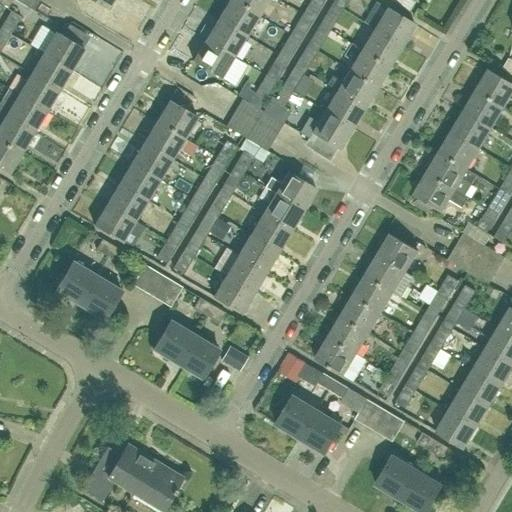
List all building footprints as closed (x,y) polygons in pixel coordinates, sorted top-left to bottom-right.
[(0,0),(0,4),(6,9),(11,0),(0,0)] [(13,0),(11,0),(6,9),(20,17),(26,7),(13,0)] [(39,2),(35,0),(15,0),(33,11),(39,2)] [(111,0),(91,0),(107,9),(111,0)] [(232,0),(227,0),(217,19),(245,36),(258,15),(232,0)] [(232,0),(258,15),(266,0),(232,0)] [(322,0),(310,0),(302,13),(311,19),(322,0)] [(333,0),(332,4),(341,10),(347,0),(333,0)] [(411,0),(393,0),(392,3),(409,13),(415,2),(411,0)] [(329,29),(341,10),(332,4),(320,24),(329,29)] [(385,7),(372,28),(400,45),(413,24),(385,7)] [(0,27),(0,28),(10,34),(20,18),(10,12),(0,27)] [(290,35),(299,40),(310,24),(300,18),(290,35)] [(204,39),(233,56),(245,36),(217,19),(204,39)] [(0,50),(10,34),(0,28),(0,50)] [(317,28),(307,45),(316,51),(326,34),(317,28)] [(360,49),(388,66),(400,45),(372,28),(360,49)] [(54,32),(42,53),(70,70),(82,49),(54,32)] [(287,60),(299,40),(290,35),(278,54),(287,60)] [(220,78),(233,56),(204,39),(191,60),(220,78)] [(304,70),(316,51),(307,45),(295,64),(304,70)] [(348,69),(376,86),(388,66),(360,49),(348,69)] [(70,70),(42,53),(29,74),(57,91),(70,70)] [(511,74),(511,60),(509,59),(503,70),(511,74)] [(265,76),(274,81),(284,65),(274,60),(265,76)] [(293,69),(282,86),(292,92),(302,75),(293,69)] [(335,90),(363,107),(376,86),(348,69),(340,82),(331,76),(327,84),(336,89),(335,90)] [(511,83),(488,69),(475,90),(503,107),(511,92),(511,83)] [(57,91),(29,74),(17,95),(45,111),(57,91)] [(274,81),(265,76),(255,92),(264,98),(274,81)] [(282,109),(292,92),(282,86),(272,103),(282,109)] [(323,111),(351,128),(363,107),(335,90),(323,111)] [(463,110),(491,128),(503,107),(475,90),(463,110)] [(252,93),(247,102),(260,110),(265,101),(252,93)] [(33,132),(45,111),(17,95),(5,115),(33,132)] [(260,110),(247,102),(241,98),(235,108),(256,120),(261,111),(260,110)] [(167,100),(155,121),(183,139),(196,117),(167,100)] [(235,108),(230,117),(250,129),(256,120),(235,108)] [(491,128),(463,110),(450,131),(479,148),(491,128)] [(261,111),(256,120),(276,133),(282,123),(261,111)] [(339,149),(351,128),(323,111),(316,122),(307,117),(298,133),(308,138),(311,133),(339,149)] [(5,115),(0,122),(0,140),(20,153),(33,132),(5,115)] [(245,138),(250,129),(230,117),(224,126),(245,138)] [(256,120),(250,129),(271,141),(276,133),(256,120)] [(171,159),(183,139),(155,121),(143,142),(171,159)] [(271,141),(250,129),(245,138),(265,151),(271,141)] [(241,137),(232,131),(226,140),(235,146),(241,137)] [(438,152),(466,169),(479,148),(450,131),(438,152)] [(0,169),(8,174),(20,153),(0,140),(0,169)] [(265,152),(245,140),(239,149),(260,161),(265,152)] [(143,142),(130,163),(159,180),(171,159),(143,142)] [(216,158),(225,163),(234,147),(225,142),(216,158)] [(242,152),(232,168),(242,174),(252,158),(242,152)] [(426,172),(464,196),(477,175),(466,169),(438,152),(426,172)] [(225,163),(216,158),(206,174),(215,180),(225,163)] [(147,200),(159,180),(130,163),(118,183),(147,200)] [(242,174),(232,168),(223,184),(233,190),(242,174)] [(511,190),(511,168),(501,188),(510,194),(511,190)] [(264,187),(274,193),(302,210),(315,189),(286,172),(279,184),(270,178),(264,187)] [(468,198),(464,196),(426,172),(413,194),(416,196),(412,202),(427,211),(431,204),(441,211),(448,199),(462,207),(468,198)] [(191,199),(200,205),(212,187),(202,181),(191,199)] [(134,221),(147,200),(118,183),(106,204),(134,221)] [(208,209),(218,216),(229,198),(219,191),(208,209)] [(290,230),(302,210),(274,193),(261,213),(290,230)] [(487,210),(497,216),(506,200),(497,194),(487,210)] [(190,221),(200,205),(191,199),(181,215),(190,221)] [(122,242),(134,221),(106,204),(93,225),(122,242)] [(218,216),(208,209),(198,226),(208,232),(218,216)] [(497,216),(487,210),(477,227),(487,232),(497,216)] [(290,230),(261,213),(249,234),(277,251),(290,230)] [(229,226),(217,219),(208,233),(221,240),(229,226)] [(511,228),(511,224),(505,220),(494,237),(503,243),(511,228)] [(166,240),(175,246),(186,228),(177,222),(166,240)] [(457,242),(478,254),(484,245),(463,232),(457,242)] [(194,233),(183,250),(193,256),(204,239),(194,233)] [(249,234),(237,255),(265,272),(277,251),(249,234)] [(389,234),(376,255),(413,277),(404,271),(417,250),(389,234)] [(101,240),(95,250),(108,258),(114,247),(101,240)] [(165,263),(175,246),(166,240),(156,257),(165,263)] [(473,263),(478,254),(457,242),(452,251),(473,263)] [(484,245),(478,254),(499,267),(504,257),(484,245)] [(108,258),(121,265),(127,255),(114,247),(108,258)] [(214,269),(224,275),(253,292),(265,272),(237,255),(226,248),(214,269)] [(183,273),(193,256),(183,250),(173,267),(183,273)] [(467,272),(473,263),(452,251),(446,260),(467,272)] [(493,275),(499,267),(478,254),(473,263),(493,275)] [(376,255),(364,276),(392,293),(392,292),(401,297),(413,277),(376,255)] [(78,305),(95,277),(70,262),(53,290),(78,305)] [(493,275),(473,263),(467,272),(488,285),(493,275)] [(181,287),(144,265),(132,285),(169,307),(181,287)] [(253,292),(224,275),(211,296),(240,313),(253,292)] [(438,292),(448,298),(458,282),(448,275),(438,292)] [(364,276),(351,296),(380,313),(392,293),(364,276)] [(119,292),(95,277),(78,305),(102,320),(119,292)] [(465,286),(455,302),(465,308),(475,292),(465,286)] [(448,298),(438,292),(425,312),(435,319),(448,298)] [(339,317),(367,334),(380,313),(351,296),(339,317)] [(199,298),(193,308),(205,316),(211,305),(199,298)] [(465,308),(455,302),(443,323),(453,329),(465,308)] [(205,316),(217,323),(224,312),(211,305),(205,316)] [(497,328),(511,336),(511,307),(510,306),(497,328)] [(425,312),(413,333),(423,339),(435,319),(425,312)] [(327,338),(355,355),(367,334),(339,317),(327,338)] [(176,364),(193,335),(168,321),(151,349),(176,364)] [(443,323),(430,344),(440,350),(453,329),(443,323)] [(485,348),(511,364),(511,336),(497,328),(485,348)] [(423,339),(413,333),(400,354),(410,360),(423,339)] [(217,350),(193,335),(176,364),(200,379),(217,350)] [(343,376),(355,355),(327,338),(314,359),(343,376)] [(440,350),(430,344),(418,364),(428,370),(440,350)] [(511,367),(511,364),(485,348),(472,369),(501,386),(511,367)] [(231,351),(227,364),(245,369),(249,357),(231,351)] [(410,360),(400,354),(388,374),(398,380),(410,360)] [(428,370),(418,364),(405,385),(416,391),(428,370)] [(472,369),(460,389),(489,406),(501,386),(472,369)] [(348,387),(324,373),(317,384),(342,398),(348,387)] [(388,397),(398,380),(388,374),(377,391),(388,397)] [(405,408),(416,391),(405,385),(395,402),(405,408)] [(489,406),(460,389),(448,410),(476,427),(489,406)] [(300,439),(317,411),(293,396),(276,424),(300,439)] [(404,422),(367,400),(355,420),(392,442),(404,422)] [(476,427),(448,410),(435,431),(464,448),(476,427)] [(342,426),(317,411),(300,439),(325,454),(342,426)] [(447,447),(422,433),(416,443),(442,457),(447,447)] [(181,478),(127,446),(121,456),(107,447),(85,483),(103,493),(111,480),(162,511),(181,478)] [(376,485),(400,499),(417,471),(393,456),(376,485)] [(417,471),(400,499),(420,511),(424,511),(441,485),(417,471)]
